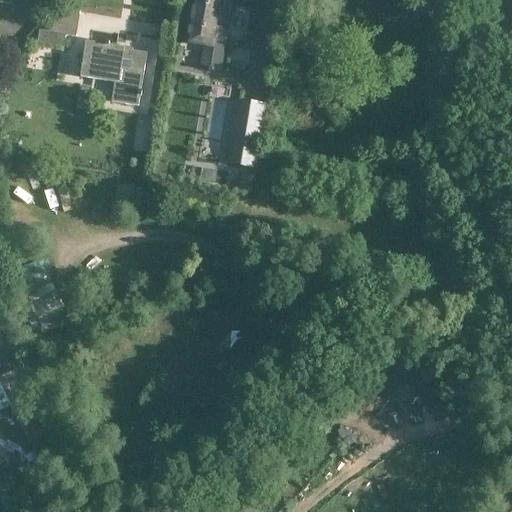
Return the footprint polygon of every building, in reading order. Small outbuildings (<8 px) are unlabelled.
[(45,14),(47,0),(35,0),(34,12),(45,14)] [(192,0),(185,42),(204,46),(203,53),(223,56),(232,0),(192,0)] [(80,12),(54,8),(50,33),(76,38),(80,12)] [(365,59),(367,45),(381,48),(384,30),(352,25),(353,19),(316,12),(309,50),(350,57),(346,86),(369,89),(373,61),(365,59)] [(0,37),(0,47),(5,48),(2,62),(8,63),(21,45),(17,40),(0,37)] [(138,106),(147,55),(124,51),(124,49),(108,47),(109,44),(106,43),(106,46),(87,43),(81,78),(117,84),(114,102),(138,106)] [(52,67),(68,69),(70,52),(55,50),(52,67)] [(253,167),(263,106),(238,102),(229,163),(253,167)] [(137,185),(119,182),(116,201),(134,204),(137,185)] [(238,220),(249,222),(253,199),(241,197),(238,220)] [(260,220),(272,222),(275,203),(264,201),(260,220)] [(183,246),(178,264),(185,266),(189,248),(183,246)] [(68,460),(18,366),(0,375),(0,409),(1,410),(11,404),(49,471),(68,460)]
